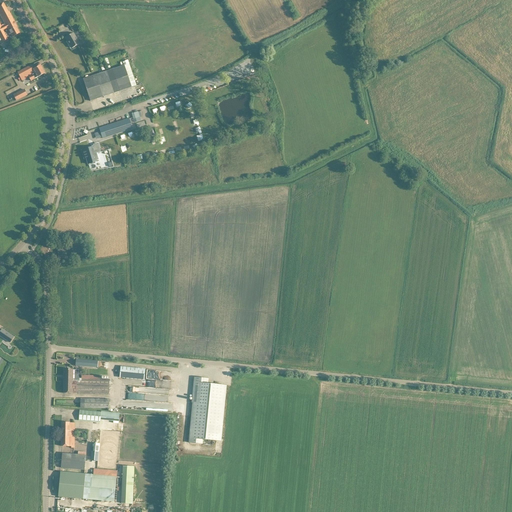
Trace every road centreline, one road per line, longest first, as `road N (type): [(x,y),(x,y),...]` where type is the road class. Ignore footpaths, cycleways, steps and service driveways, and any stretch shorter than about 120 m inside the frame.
road 1 (unclassified): [(511,392),(48,348)]
road 2 (track): [(355,0),(193,86)]
road 3 (tertiary): [(45,511),(48,348)]
road 4 (tertiary): [(64,125),(61,83),(15,0)]
road 5 (unclassified): [(193,86),(64,125)]
road 6 (tertiary): [(23,244),(49,202),(64,125)]
